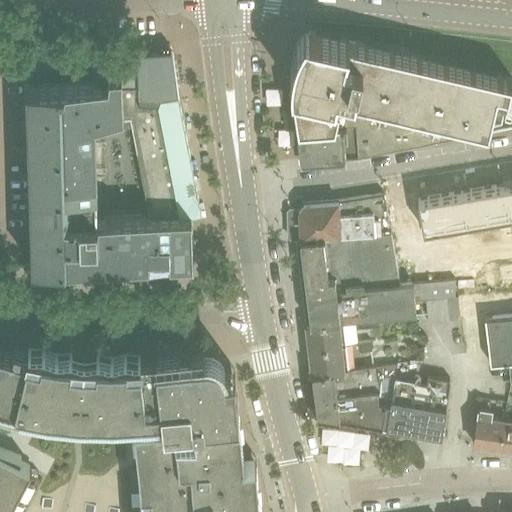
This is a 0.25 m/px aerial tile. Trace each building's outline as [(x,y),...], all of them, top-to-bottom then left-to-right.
[(511,78),(363,43),(304,30),(300,36),(298,40),(296,45),(295,49),(293,54),(292,59),(291,63),(291,68),(291,72),(291,77),(291,85),(295,86),(293,95),(293,97),(298,128),(355,123),(357,155),(369,153),(369,152),(511,123),(511,85),(510,85),(511,80),(511,78)] [(120,75),(112,76),(109,76),(108,85),(93,85),(27,87),(27,104),(31,220),(32,236),(32,253),(33,264),(33,266),(145,262),(157,262),(193,261),(192,216),(202,215),(196,184),(178,95),(177,88),(176,77),(172,51),(149,52),(137,53),(122,53),(121,53),(120,75)] [(309,160),(320,159),(357,156),(357,155),(355,123),(298,128),(300,152),(300,153),(301,153),(301,151),(303,151),(309,157),(309,158),(308,158),(308,159),(309,159),(309,160)] [(440,194),(418,198),(419,203),(423,229),(446,226),(456,224),(467,222),(488,218),(498,217),(509,215),(510,215),(511,214),(511,181),(504,183),(483,187),(462,190),(440,194)] [(303,202),(299,207),(299,238),(390,231),(383,192),(338,199),(305,202),(303,202)] [(509,215),(498,217),(499,225),(511,223),(509,215)] [(467,222),(456,224),(457,232),(468,230),(467,222)] [(299,238),(300,240),(302,240),(308,290),(306,290),(306,292),(302,292),(306,323),(343,320),(356,319),(369,317),(417,314),(414,282),(400,283),(395,255),(391,231),(390,231),(299,238)] [(511,290),(459,296),(462,318),(462,319),(486,317),(511,314),(511,290)] [(450,319),(462,318),(459,296),(449,297),(450,319)] [(449,297),(438,298),(440,320),(450,319),(449,297)] [(427,299),(428,313),(429,321),(440,320),(438,298),(427,299)] [(511,314),(486,317),(490,363),(508,361),(508,380),(511,380),(511,314)] [(369,317),(356,319),(356,327),(370,326),(369,317)] [(306,323),(308,347),(345,343),(343,320),(306,323)] [(373,348),(372,340),(367,341),(359,342),(360,350),(373,348)] [(258,511),(258,499),(259,499),(259,497),(258,482),(258,480),(256,458),(256,457),(255,457),(243,458),(243,456),(244,456),(241,432),(241,431),(239,415),(239,413),(238,405),(239,405),(238,404),(235,371),(235,369),(233,369),(233,370),(225,371),(225,368),(224,365),(222,363),(220,360),(218,358),(215,356),(213,355),(210,354),(207,354),(204,354),(203,346),(192,347),(192,346),(189,346),(155,350),(154,350),(155,351),(140,353),(140,351),(138,352),(136,352),(133,351),(129,351),(126,351),(123,351),(119,352),(116,353),(112,353),(109,353),(106,353),(103,352),(98,351),(97,351),(94,351),(87,353),(83,353),(80,352),(74,350),(70,349),(66,349),(62,350),(60,350),(57,350),(54,349),(51,348),(48,347),(45,346),(41,345),(38,345),(35,345),(33,345),(30,345),(29,345),(28,344),(28,346),(23,344),(14,342),(12,348),(10,348),(10,347),(9,347),(0,345),(0,511),(258,511)] [(348,368),(345,343),(308,347),(310,360),(311,372),(348,368)] [(311,372),(312,377),(315,398),(316,409),(317,415),(323,416),(339,419),(339,418),(359,422),(359,423),(364,424),(364,423),(382,426),(386,402),(374,400),(373,390),(381,389),(379,377),(395,376),(397,363),(348,368),(311,372)] [(427,382),(395,376),(386,427),(412,431),(441,436),(443,429),(451,381),(451,377),(429,374),(427,382)] [(480,400),(479,407),(491,409),(492,402),(480,400)] [(473,442),(500,446),(505,418),(491,416),(492,409),(491,409),(479,407),(473,442)] [(511,419),(505,418),(500,446),(511,448),(511,419)]
